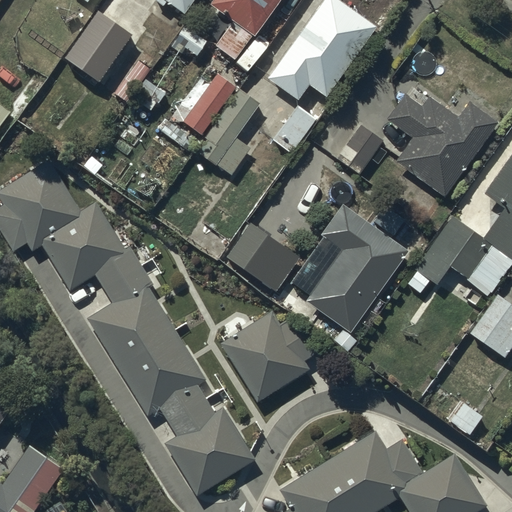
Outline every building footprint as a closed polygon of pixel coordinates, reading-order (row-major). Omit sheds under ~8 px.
[(194,0),(164,0),(185,14),(194,0)] [(279,0),(213,0),(211,4),(254,35),(279,0)] [(376,28),(337,0),(324,0),(267,79),(297,100),(309,84),(326,97),(376,28)] [(131,35),(96,12),(64,58),(99,82),(131,35)] [(251,37),(232,24),(216,46),(235,60),(251,37)] [(206,42),(185,27),(171,46),(180,53),(185,47),(196,55),(206,42)] [(234,88),(216,75),(183,121),(201,134),(234,88)] [(259,105),(239,91),(196,152),(230,177),(250,149),(235,138),(259,105)] [(497,123),(470,104),(459,118),(430,97),(423,106),(406,94),(387,120),(415,139),(399,162),(445,195),(497,123)] [(0,125),(10,113),(0,105),(0,125)] [(315,119),(298,107),(273,140),(291,152),(315,119)] [(382,142),(362,127),(338,158),(359,174),(382,142)] [(511,155),(483,196),(505,211),(485,240),(511,258),(511,155)] [(82,210),(50,157),(0,187),(0,201),(3,206),(0,207),(0,229),(13,251),(27,242),(33,251),(42,246),(70,291),(96,275),(114,303),(88,319),(149,417),(161,409),(179,438),(168,446),(198,495),(256,460),(224,408),(215,414),(198,385),(205,381),(148,288),(153,285),(129,247),(125,249),(96,201),(82,210)] [(408,253),(343,206),(322,235),(344,251),(307,302),(350,333),(408,253)] [(404,221),(385,208),(375,222),(394,235),(404,221)] [(511,266),(511,262),(451,218),(414,269),(436,285),(450,267),(490,297),(511,266)] [(283,248),(250,225),(227,258),(260,281),(283,248)] [(428,282),(416,273),(408,284),(420,293),(428,282)] [(511,346),(511,308),(497,297),(470,334),(504,358),(511,346)] [(285,329),(273,310),(220,344),(258,402),(306,371),(297,357),(311,348),(295,323),(285,329)] [(355,341),(341,331),(333,342),(347,352),(355,341)] [(483,419),(460,403),(447,420),(470,437),(483,419)] [(0,423),(8,412),(0,405),(0,423)] [(386,450),(375,432),(280,491),(291,508),(284,511),(377,511),(400,498),(408,511),(474,511),(486,505),(455,455),(423,475),(401,441),(386,450)] [(0,511),(32,511),(62,470),(28,447),(3,484),(0,482),(0,511)]
